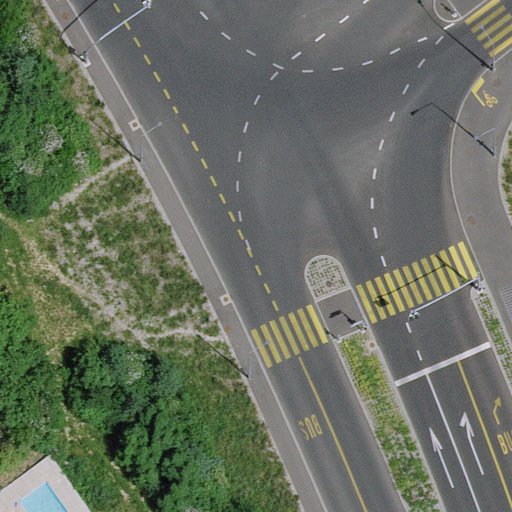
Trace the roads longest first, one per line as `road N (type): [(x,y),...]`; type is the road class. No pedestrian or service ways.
road 1 (tertiary): [(509,511),(387,224),(243,55)]
road 2 (tertiary): [(243,55),(223,153),(367,511)]
road 3 (residential): [(243,55),(449,60),(511,12)]
road 4 (residential): [(354,0),(243,55)]
